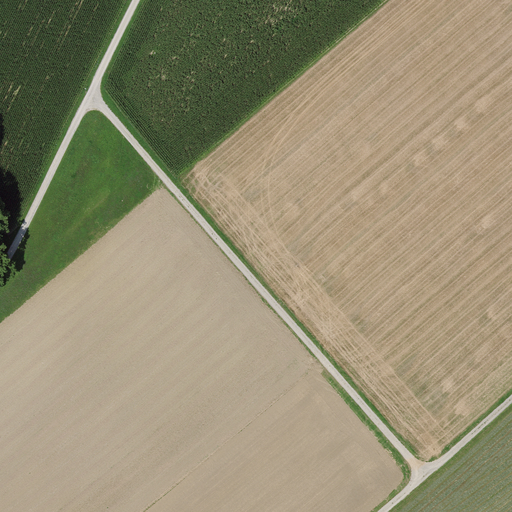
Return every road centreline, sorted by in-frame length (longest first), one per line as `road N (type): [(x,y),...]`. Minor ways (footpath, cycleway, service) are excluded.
road 1 (track): [(425,474),(89,98)]
road 2 (track): [(0,269),(136,0)]
road 3 (track): [(511,401),(383,511)]
